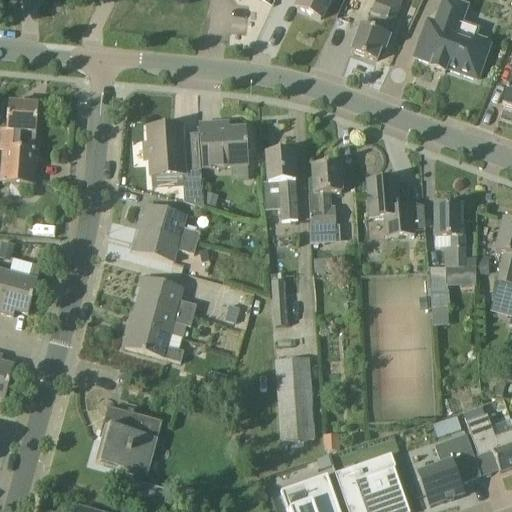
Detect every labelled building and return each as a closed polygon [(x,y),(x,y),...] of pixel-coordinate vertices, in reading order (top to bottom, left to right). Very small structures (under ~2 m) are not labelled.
[(301,0),(297,10),(320,21),(330,1),(335,0),(301,0)] [(381,50),(385,51),(403,0),(377,0),(367,29),(361,27),(351,54),(376,63),(381,50)] [(446,0),(441,0),(433,24),(428,22),(414,60),(432,66),(430,70),(445,75),(446,71),(477,82),(490,44),(476,39),(479,31),(463,25),(469,8),(446,0)] [(511,79),(503,107),(511,110),(511,79)] [(15,153),(16,135),(35,137),(38,108),(9,106),(6,132),(4,154),(2,184),(34,186),(36,154),(15,153)] [(246,183),(245,167),(246,167),(244,131),(215,133),(214,127),(196,128),(199,170),(230,168),(231,184),(246,183)] [(201,212),(199,184),(196,136),(180,137),(179,129),(146,131),(147,147),(142,148),(143,164),(148,163),(149,179),(152,179),(152,190),(182,189),(183,206),(201,212)] [(279,210),(280,226),(298,224),(293,153),(266,155),(269,187),(262,188),(263,212),(279,210)] [(335,230),(334,211),(330,211),(329,196),(341,196),(339,167),(312,168),(314,197),(307,197),(309,232),(335,230)] [(411,209),(399,210),(396,182),(367,184),(369,221),(384,220),(386,240),(414,238),(411,209)] [(215,210),(219,199),(207,195),(203,206),(215,210)] [(147,208),(140,231),(197,247),(200,236),(182,231),(186,218),(147,208)] [(445,272),(457,272),(458,290),(475,290),(475,263),(464,263),(464,224),(461,224),(461,208),(435,209),(435,241),(444,241),(450,241),(450,250),(444,250),(445,272)] [(511,305),(511,223),(503,221),(494,255),(503,257),(492,300),(511,305)] [(197,247),(140,231),(134,255),(173,266),(176,253),(194,258),(197,247)] [(2,244),(0,250),(0,260),(10,263),(15,248),(2,244)] [(476,259),(476,277),(488,277),(488,259),(476,259)] [(314,277),(331,276),(329,262),(313,263),(314,277)] [(8,274),(0,304),(0,314),(12,318),(14,312),(27,315),(36,281),(40,267),(31,265),(27,279),(8,274)] [(0,304),(8,274),(0,271),(0,304)] [(144,280),(137,303),(193,319),(196,308),(179,304),(183,291),(144,280)] [(448,287),(429,289),(430,310),(450,309),(448,287)] [(137,303),(131,327),(170,338),(173,325),(190,330),(193,319),(137,303)] [(229,308),(225,324),(235,327),(240,311),(229,308)] [(166,350),(170,338),(131,327),(124,350),(180,366),(183,355),(166,350)] [(0,356),(0,413),(0,414),(4,400),(14,366),(0,362),(1,356),(0,356)] [(308,361),(276,364),(281,445),(314,442),(308,361)] [(228,380),(210,375),(206,389),(224,394),(228,380)] [(501,400),(505,388),(497,385),(493,398),(501,400)] [(104,433),(95,465),(147,479),(162,425),(107,410),(101,432),(104,433)] [(487,418),(466,425),(479,460),(480,459),(489,456),(489,455),(493,456),(500,475),(503,474),(511,470),(511,433),(495,440),(487,418)] [(456,419),(448,422),(452,436),(461,433),(456,419)] [(338,437),(323,438),(324,455),(339,454),(338,437)] [(441,470),(418,478),(430,509),(444,504),(444,505),(457,501),(456,500),(462,498),(459,488),(481,480),(466,439),(434,450),(441,470)] [(325,460),(316,462),(320,472),(331,469),(328,459),(325,460)] [(408,511),(394,470),(393,471),(356,484),(351,471),(335,476),(347,511),(360,511),(364,511),(408,511)] [(289,511),(338,511),(327,477),(304,486),(310,504),(289,511)] [(136,502),(150,505),(154,489),(140,485),(136,502)]
